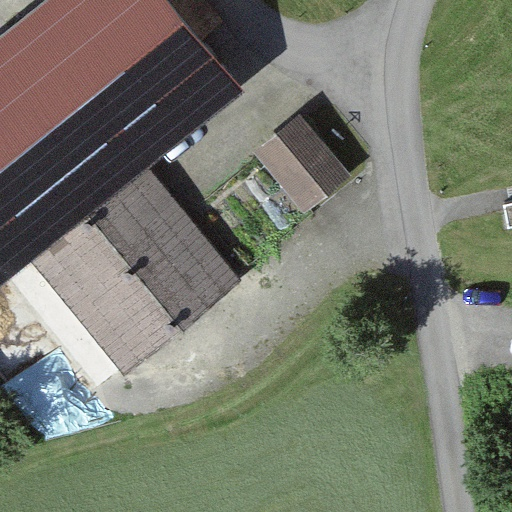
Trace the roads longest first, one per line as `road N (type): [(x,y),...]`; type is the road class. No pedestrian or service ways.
road 1 (track): [(460,511),(405,73),(421,0)]
road 2 (track): [(228,0),(259,48),(405,73)]
